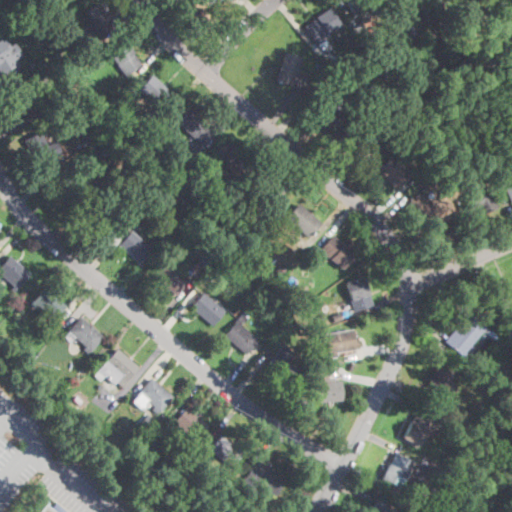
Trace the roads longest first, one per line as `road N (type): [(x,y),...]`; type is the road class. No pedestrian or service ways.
road 1 (residential): [(340,463),(195,363),(42,232),(0,178)]
road 2 (residential): [(408,282),(380,224),(181,50),(140,0)]
road 3 (residential): [(316,511),(398,354),(408,282)]
